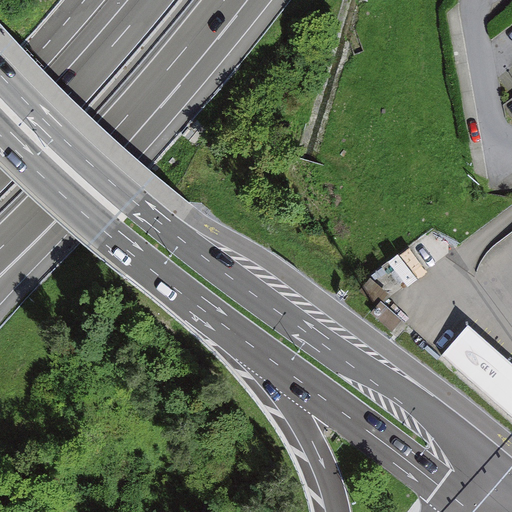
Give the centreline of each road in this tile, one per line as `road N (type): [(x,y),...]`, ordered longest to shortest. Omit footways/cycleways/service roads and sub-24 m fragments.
road 1 (secondary): [(500,478),(284,320),(68,138),(0,65)]
road 2 (motorway): [(0,295),(217,27)]
road 3 (secondary): [(0,128),(144,263),(244,341)]
road 4 (motorway): [(0,238),(217,27)]
road 5 (secondary): [(244,341),(457,500)]
road 6 (motorway): [(155,0),(0,168)]
road 7 (motorway): [(244,341),(312,443),(335,511)]
road 8 (motorway): [(91,0),(0,103)]
